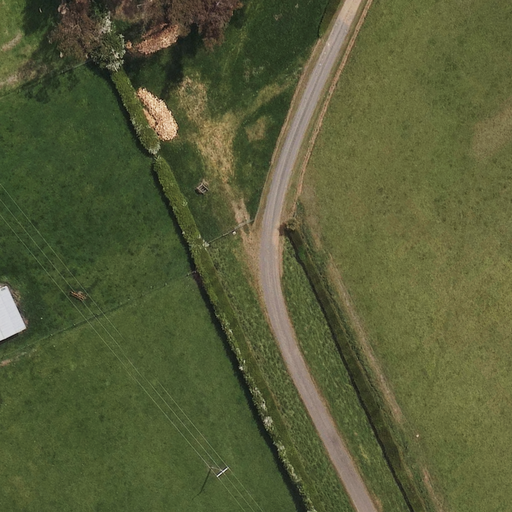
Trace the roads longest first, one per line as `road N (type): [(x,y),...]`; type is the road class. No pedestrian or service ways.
road 1 (track): [(307,347),(288,266),(300,144),(362,0)]
road 2 (track): [(381,511),(307,347)]
